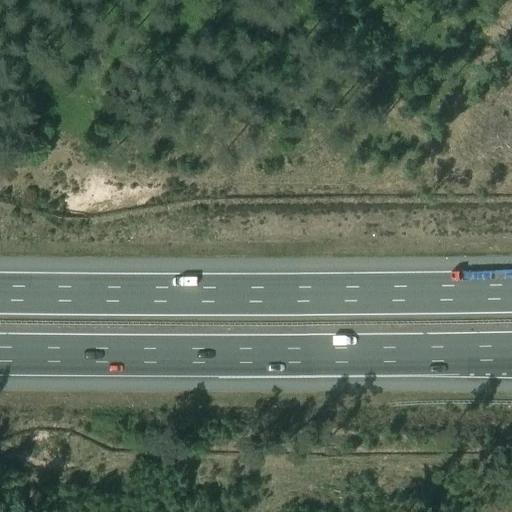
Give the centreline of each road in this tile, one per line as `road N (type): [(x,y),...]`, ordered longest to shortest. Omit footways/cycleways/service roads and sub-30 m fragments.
road 1 (motorway): [(511,292),(0,292)]
road 2 (motorway): [(0,354),(511,354)]
road 3 (track): [(0,169),(436,169)]
road 4 (track): [(436,169),(511,11)]
